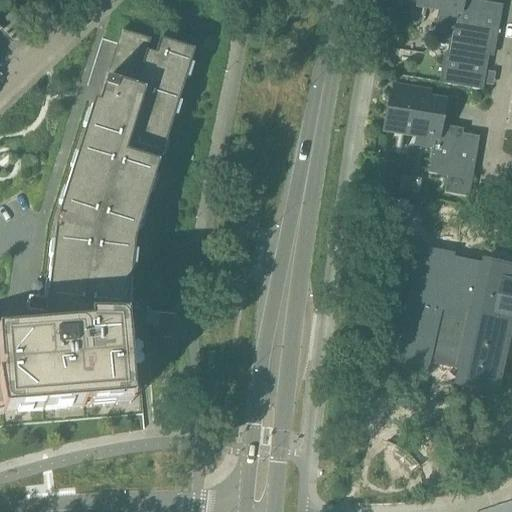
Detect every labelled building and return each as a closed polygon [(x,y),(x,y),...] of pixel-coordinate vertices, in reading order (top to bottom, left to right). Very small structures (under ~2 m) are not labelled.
[(11,0),(22,11),(33,0),(11,0)] [(409,0),(404,32),(406,32),(410,7),(425,9),(422,24),(424,24),(427,10),(439,12),(434,46),(448,48),(447,56),(444,56),(439,85),(482,93),(489,58),(485,58),(487,50),(495,51),(502,7),(461,0),(409,0)] [(150,41),(120,32),(106,79),(105,79),(96,107),(92,106),(88,119),(84,118),(81,131),(83,132),(76,157),(73,156),(68,170),(71,171),(64,194),(61,194),(57,207),(60,208),(55,222),(60,223),(58,229),(58,235),(53,234),(51,248),(48,248),(46,262),(50,263),(48,276),(47,287),(44,287),(42,301),(45,301),(44,315),(41,332),(23,334),(22,331),(9,332),(9,335),(0,335),(0,416),(2,416),(15,415),(15,418),(29,417),(29,414),(54,412),(54,415),(68,414),(68,411),(88,409),(88,412),(102,411),(102,408),(130,406),(126,350),(129,350),(128,336),(125,336),(124,323),(125,310),(128,311),(130,297),(127,296),(128,285),(130,271),(133,272),(134,258),(131,257),(133,244),(137,232),(139,233),(144,220),(141,219),(148,195),(151,196),(156,182),(153,181),(160,156),(163,157),(168,144),(165,143),(184,81),(187,82),(191,69),(188,68),(193,54),(158,44),(153,57),(145,55),(150,41)] [(416,146),(432,149),(437,127),(441,105),(456,107),(456,106),(426,100),(428,86),(427,86),(426,93),(413,91),(414,84),(412,83),(411,90),(396,88),(397,80),(396,80),(381,159),(382,159),(387,134),(402,137),(400,151),(401,151),(404,137),(417,139),(416,146)] [(428,175),(447,178),(444,196),(468,201),(471,183),(479,140),(458,136),(458,131),(437,127),(432,149),(428,175)] [(393,254),(397,244),(412,209),(378,194),(358,239),(391,253),(393,254)] [(393,254),(391,253),(376,287),(391,293),(410,249),(397,244),(393,254)] [(507,332),(508,332),(508,331),(502,330),(504,320),(511,321),(511,270),(488,265),(488,266),(489,267),(488,269),(450,261),(450,258),(452,258),(452,257),(419,250),(419,251),(420,251),(414,279),(412,279),(412,280),(413,280),(407,308),(406,308),(406,309),(407,309),(400,338),(399,337),(399,339),(400,339),(394,366),(424,372),(427,360),(441,364),(455,367),(451,381),(462,383),(495,390),(496,389),(494,389),(507,332)] [(385,292),(363,335),(378,342),(399,299),(385,292)] [(351,383),(362,389),(365,391),(387,348),(373,341),(351,383)] [(354,437),(376,397),(365,391),(362,389),(340,429),(354,437)]
